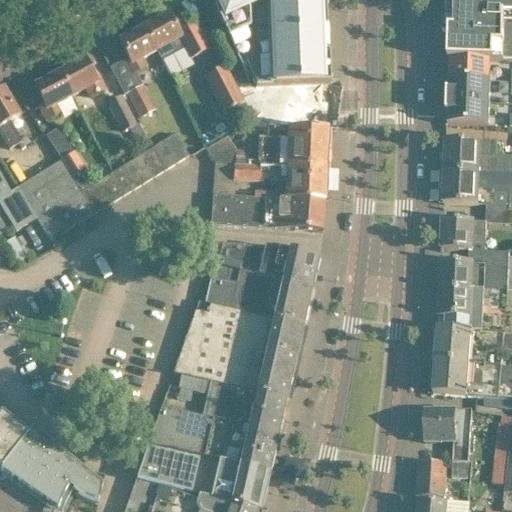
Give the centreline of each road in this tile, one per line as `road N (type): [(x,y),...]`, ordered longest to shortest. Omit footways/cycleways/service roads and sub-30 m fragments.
road 1 (tertiary): [(374,0),(364,205),(319,511)]
road 2 (tertiary): [(370,511),(398,254),(403,45),(392,0)]
